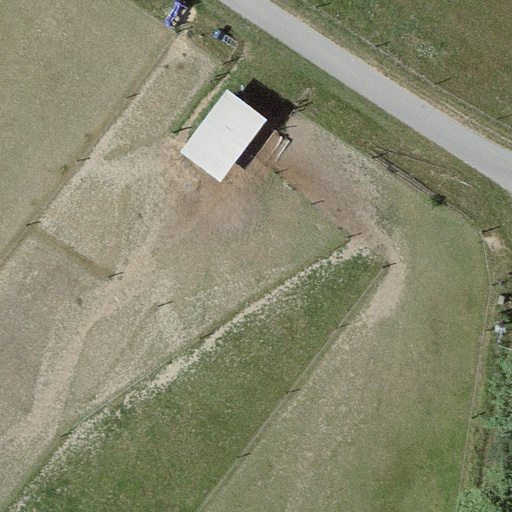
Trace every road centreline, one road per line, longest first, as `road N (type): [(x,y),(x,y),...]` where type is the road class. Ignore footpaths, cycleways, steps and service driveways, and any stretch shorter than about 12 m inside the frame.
road 1 (track): [(245,0),(511,167)]
road 2 (track): [(511,388),(484,511)]
